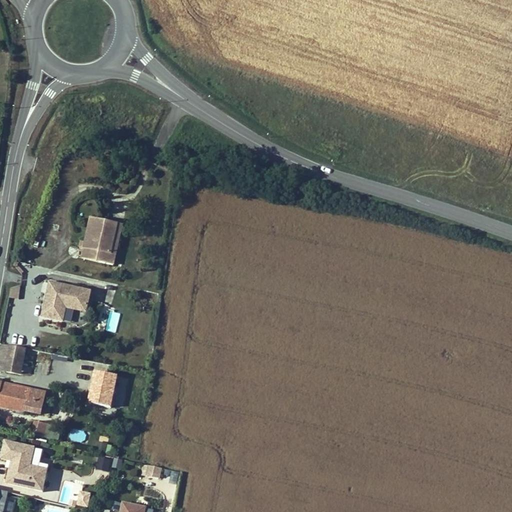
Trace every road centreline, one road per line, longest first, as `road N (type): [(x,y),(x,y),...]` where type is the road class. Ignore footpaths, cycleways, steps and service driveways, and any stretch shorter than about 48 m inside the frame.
road 1 (tertiary): [(248,138),(511,231)]
road 2 (tertiary): [(248,138),(147,57),(127,19)]
road 3 (tertiary): [(34,40),(6,202)]
road 4 (tertiary): [(102,67),(135,75),(248,138)]
road 5 (tertiary): [(6,202),(36,114),(78,72)]
